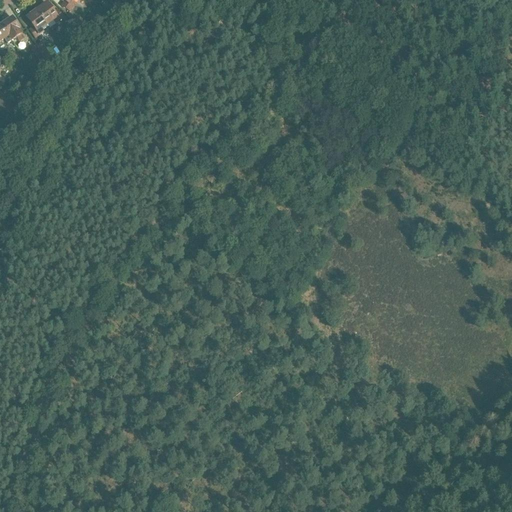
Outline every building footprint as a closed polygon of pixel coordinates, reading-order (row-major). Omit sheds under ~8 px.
[(60,0),(63,2),(60,6),(69,12),(75,4),(72,2),(72,0),(60,0)] [(42,6),(35,10),(49,30),(49,29),(63,19),(57,10),(52,13),(46,5),(43,7),(42,6)] [(30,16),(26,19),(32,27),(28,30),(34,40),(49,30),(35,10),(29,15),(30,16)] [(73,23),(79,26),(82,21),(77,17),(73,23)] [(12,19),(1,26),(12,42),(16,39),(19,43),(24,40),(19,32),(20,31),(12,19)] [(79,26),(73,23),(70,28),(75,32),(79,26)] [(1,26),(0,26),(0,41),(3,39),(7,45),(12,42),(1,26)] [(45,49),(41,43),(36,46),(41,54),(45,51),(44,49),(45,49)] [(41,54),(36,46),(30,50),(39,63),(45,60),(41,54)] [(4,58),(17,65),(21,59),(8,52),(4,58)] [(43,81),(24,70),(21,77),(40,88),(43,81)] [(19,101),(9,95),(5,102),(15,108),(19,101)] [(0,99),(0,107),(16,117),(19,111),(0,99)]
